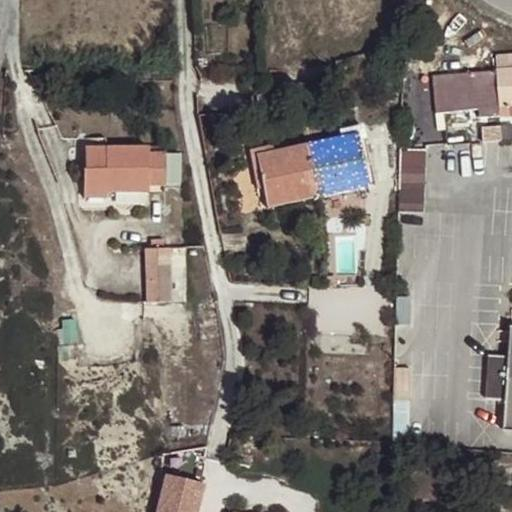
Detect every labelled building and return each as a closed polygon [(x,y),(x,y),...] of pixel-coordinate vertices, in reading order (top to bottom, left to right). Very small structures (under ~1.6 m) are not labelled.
[(421,0),(405,0),(406,10),(421,11),(421,0)] [(511,54),(497,55),(498,70),(433,75),(436,113),(479,110),(479,118),(511,115),(511,54)] [(501,141),(511,140),(511,125),(500,126),(501,141)] [(307,145),(319,195),(368,185),(357,134),(307,145)] [(267,206),(319,195),(307,145),(273,152),(272,145),(250,149),(258,188),(263,187),(267,206)] [(164,152),(164,146),(85,146),(85,196),(107,196),(106,192),(164,192),(165,152),(164,152)] [(401,150),(400,212),(424,212),(425,150),(401,150)] [(151,249),(145,249),(147,302),(170,302),(168,248),(162,249),(162,240),(151,241),(151,249)] [(74,319),(63,320),(64,329),(65,345),(77,344),(74,319)] [(511,326),(511,327),(509,357),(490,355),(486,399),(506,401),(503,430),(511,430),(511,326)] [(395,367),(394,444),(409,445),(411,368),(395,367)] [(175,437),(184,438),(185,426),(176,426),(175,437)] [(197,511),(204,487),(166,476),(157,511),(197,511)]
